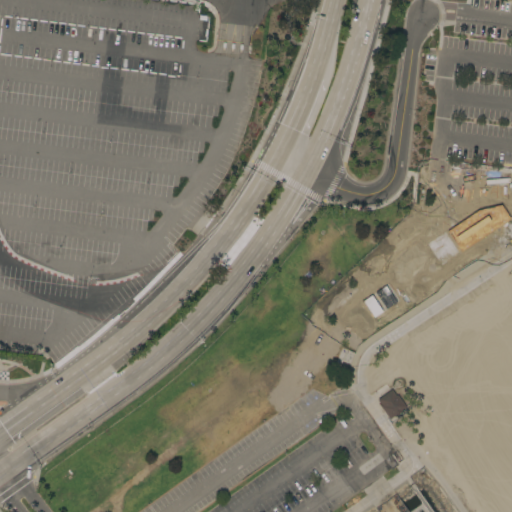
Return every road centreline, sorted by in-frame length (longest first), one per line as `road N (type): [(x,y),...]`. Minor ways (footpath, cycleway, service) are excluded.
road 1 (primary): [(2,476),(179,344),(272,237)]
road 2 (primary): [(278,156),(193,282),(106,360)]
road 3 (primary): [(310,173),(350,80),(371,0)]
road 4 (primary): [(335,0),(310,87),(278,156)]
road 5 (primary): [(106,360),(0,432)]
